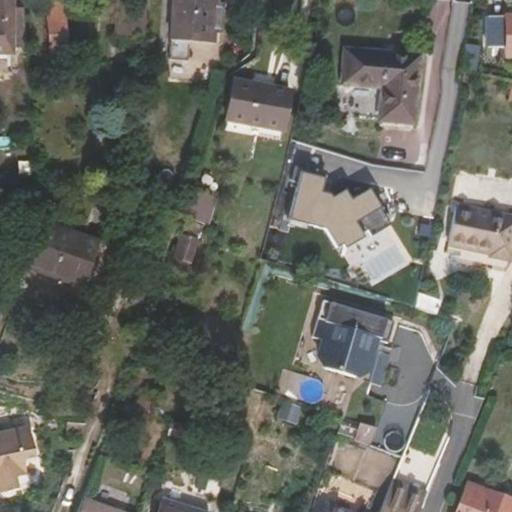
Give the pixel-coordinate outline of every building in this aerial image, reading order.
[(0,0),(0,52),(12,53),(12,48),(13,0),(0,0)] [(25,49),(22,0),(13,0),(12,48),(25,49)] [(61,0),(57,0),(46,1),(51,54),(67,53),(61,0)] [(213,42),(214,32),(215,5),(215,0),(173,0),(169,59),(188,60),(189,40),(213,42)] [(131,32),(145,32),(147,6),(117,4),(115,34),(130,35),(131,32)] [(221,32),(222,6),(215,5),(214,32),(221,32)] [(511,58),(511,15),(485,16),(485,50),(503,50),(503,58),(511,58)] [(473,71),(477,47),(465,45),(461,70),(473,71)] [(412,124),(417,56),(343,50),(340,84),(380,88),(377,121),(412,124)] [(232,81),(224,119),(280,131),(288,93),(232,81)] [(344,189),(330,197),(328,194),(320,192),(325,174),(295,166),(290,185),(295,187),(286,220),(311,226),(322,229),(333,248),(339,245),(341,249),(363,237),(360,233),(365,230),(369,236),(389,224),(369,188),(350,199),(344,189)] [(180,219),(203,226),(211,198),(188,191),(180,219)] [(507,270),(511,241),(511,222),(453,211),(445,250),(488,259),(487,266),(507,270)] [(31,217),(13,264),(19,266),(37,219),(31,217)] [(71,317),(98,241),(37,219),(19,266),(54,278),(44,307),(71,317)] [(311,226),(286,220),(285,225),(310,231),(311,226)] [(183,222),(172,258),(188,263),(200,227),(183,222)] [(110,258),(121,262),(126,246),(114,243),(110,258)] [(433,314),(436,298),(416,292),(412,307),(433,314)] [(392,322),(322,300),(311,336),(322,340),(317,356),(323,368),(379,386),(391,346),(375,340),(378,330),(388,333),(392,322)] [(398,324),(392,322),(388,333),(394,336),(398,324)] [(374,429),(340,418),(334,436),(367,447),(374,429)] [(33,453),(29,430),(0,434),(0,494),(9,493),(7,480),(25,478),(22,465),(21,455),(33,453)] [(22,465),(35,463),(33,453),(21,455),(22,465)] [(9,493),(26,490),(25,478),(7,480),(9,493)] [(392,478),(389,485),(424,499),(427,492),(392,478)] [(497,511),(503,496),(466,482),(454,511),(497,511)] [(419,511),(424,499),(389,485),(377,511),(419,511)] [(511,511),(511,500),(503,496),(497,511),(511,511)] [(117,511),(81,498),(75,511),(117,511)] [(195,511),(160,501),(156,511),(195,511)]
